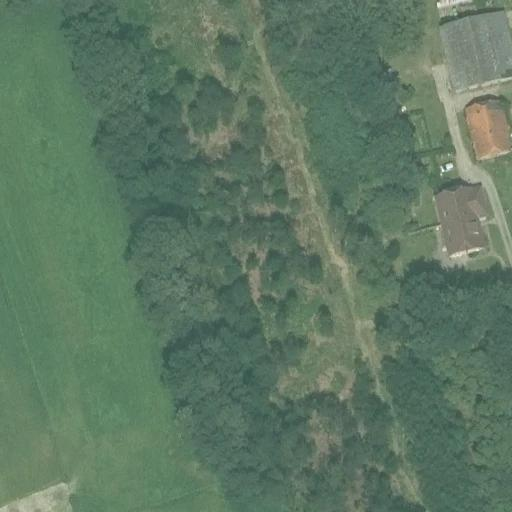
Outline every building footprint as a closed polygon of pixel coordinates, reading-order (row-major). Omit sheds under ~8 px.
[(438,0),(441,9),(483,0),(438,0)] [(455,96),(511,82),(511,44),(505,13),(439,29),(455,96)] [(396,21),(376,26),(380,40),(399,35),(396,21)] [(478,163),(511,154),(511,150),(500,103),(465,112),(478,163)] [(470,193),(436,202),(451,260),(485,252),(477,221),(487,219),(480,192),(471,195),(470,193)]
